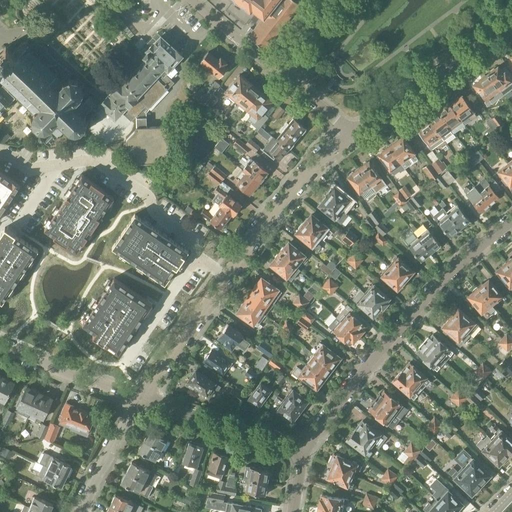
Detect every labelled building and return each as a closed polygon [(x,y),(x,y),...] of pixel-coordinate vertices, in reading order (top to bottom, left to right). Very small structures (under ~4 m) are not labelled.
[(299,5),(293,0),(228,0),(234,4),(235,2),(237,4),(238,2),(250,12),(252,10),(263,18),(254,30),(250,28),(245,34),(248,37),(264,50),(299,5)] [(182,56),(173,47),(160,35),(146,50),(144,48),(142,47),(146,42),(144,40),(141,38),(135,45),(139,50),(138,51),(142,55),(136,62),(140,65),(116,89),(114,88),(113,89),(112,90),(111,92),(109,94),(112,97),(102,107),(103,107),(115,120),(122,112),(130,121),(134,117),(136,118),(136,128),(136,130),(126,140),(126,143),(124,143),(124,150),(126,150),(126,153),(137,163),(138,163),(138,165),(155,165),(155,162),(165,162),(165,159),(170,159),(169,127),(147,127),(146,113),(149,110),(148,108),(166,89),(167,89),(174,83),(165,74),(182,56)] [(46,51),(42,47),(41,47),(40,45),(39,46),(37,43),(33,45),(31,45),(31,44),(30,45),(27,42),(27,41),(26,40),(21,43),(12,52),(6,46),(1,52),(0,53),(0,80),(3,83),(16,95),(35,113),(32,119),(33,126),(32,127),(40,135),(39,136),(39,139),(40,140),(43,140),(43,139),(49,144),(64,128),(69,132),(74,133),(80,132),(85,128),(86,122),(84,116),(93,108),(97,113),(103,107),(102,107),(112,97),(109,94),(99,105),(95,105),(91,100),(92,99),(88,94),(91,91),(84,85),(83,83),(83,84),(78,79),(78,78),(77,78),(76,80),(70,80),(70,77),(69,78),(68,78),(62,72),(65,70),(46,51)] [(220,77),(227,67),(224,65),(226,62),(221,58),(218,61),(208,52),(201,61),(220,77)] [(511,75),(507,69),(503,71),(502,73),(498,67),(488,74),(499,89),(504,95),(511,89),(511,75)] [(488,97),(499,89),(488,74),(474,85),(486,102),(490,99),(488,97)] [(236,101),(250,84),(239,75),(225,91),(236,101)] [(211,96),(220,85),(215,82),(207,92),(211,96)] [(0,115),(1,114),(0,113),(0,111),(16,95),(3,83),(0,86),(0,115)] [(246,109),(260,92),(250,84),(236,101),(246,109)] [(203,106),(208,100),(197,91),(192,97),(203,106)] [(262,111),(271,101),(260,92),(246,109),(252,114),(249,118),(253,121),(252,123),(258,128),(268,116),(262,111)] [(210,108),(217,98),(213,95),(205,104),(210,108)] [(449,102),(448,103),(461,120),(464,125),(477,116),(473,111),(474,111),(463,95),(450,104),(449,102)] [(448,103),(438,110),(450,128),(455,125),(458,129),(464,125),(461,120),(448,103)] [(279,106),(268,120),(274,124),(285,110),(279,106)] [(432,115),(427,118),(440,135),(443,140),(454,132),(450,128),(438,110),(432,115)] [(500,129),(505,126),(497,115),(492,118),(500,129)] [(288,149),(305,128),(293,118),(276,139),(288,149)] [(429,120),(416,130),(427,145),(430,149),(443,140),(440,135),(427,118),(429,120)] [(491,136),(500,129),(492,118),(486,122),(490,127),(486,130),(491,136)] [(8,138),(3,133),(0,135),(0,141),(3,144),(8,138)] [(276,139),(273,136),(262,150),(273,159),(276,157),(279,160),(288,149),(276,139)] [(418,159),(413,153),(414,152),(403,137),(389,147),(400,162),(400,163),(405,169),(418,159)] [(236,140),(233,144),(245,154),(250,148),(245,144),(237,138),(236,140)] [(246,143),(245,144),(255,152),(260,147),(250,139),(247,142),(246,143)] [(394,175),(400,170),(401,171),(405,169),(400,163),(400,162),(389,147),(378,154),(394,175)] [(479,162),(484,158),(475,148),(470,152),(479,162)] [(474,166),(479,162),(470,152),(466,156),(474,166)] [(430,163),(429,164),(423,155),(418,159),(423,168),(422,168),(432,181),(439,176),(430,163)] [(259,183),(268,172),(251,158),(247,163),(251,167),(246,173),(259,183)] [(439,172),(445,168),(439,160),(433,164),(439,172)] [(358,169),(375,192),(386,184),(369,161),(358,169)] [(502,167),(498,171),(504,178),(502,180),(506,185),(508,184),(511,187),(511,186),(511,168),(507,163),(502,167)] [(214,166),(210,171),(222,180),(226,176),(214,166)] [(365,200),(375,192),(358,169),(348,177),(365,200)] [(450,182),(456,178),(449,170),(444,174),(450,182)] [(0,213),(19,185),(0,171),(0,213)] [(210,171),(207,175),(219,185),(222,181),(210,171)] [(249,195),(259,183),(246,173),(240,181),(236,177),(233,181),(249,195)] [(442,175),(437,178),(444,189),(449,185),(442,175)] [(59,208),(46,227),(47,228),(46,229),(72,247),(73,245),(75,247),(109,198),(107,197),(108,196),(83,178),(81,180),(80,179),(67,197),(70,199),(62,210),(59,208)] [(498,197),(489,186),(484,179),(474,186),(489,205),(498,197)] [(226,194),(231,188),(223,182),(218,188),(217,187),(214,191),(223,198),(218,204),(221,206),(231,214),(234,215),(241,205),(226,194)] [(399,190),(406,198),(412,194),(405,186),(399,190)] [(480,212),(489,205),(474,186),(470,190),(468,188),(467,187),(466,187),(465,187),(464,187),(464,188),(463,188),(463,189),(463,190),(463,191),(464,191),(471,200),(470,200),(480,212)] [(353,210),(354,208),(353,207),(354,205),(350,200),(334,187),(331,190),(330,189),(325,195),(343,210),(347,206),(353,210)] [(400,206),(405,202),(406,201),(399,192),(393,196),(400,206)] [(410,198),(418,207),(424,203),(416,194),(410,198)] [(343,210),(325,195),(320,202),(321,202),(319,205),(341,224),(348,215),(343,210)] [(413,211),(418,207),(410,198),(406,201),(405,202),(413,211)] [(457,204),(447,213),(460,229),(470,220),(457,204)] [(199,215),(192,210),(187,206),(184,211),(189,214),(196,219),(199,215)] [(221,228),(231,214),(221,206),(213,216),(204,209),(201,213),(221,228)] [(443,208),(432,216),(436,221),(450,237),(460,229),(447,213),(443,208)] [(375,225),(382,221),(374,210),(368,214),(369,216),(375,225)] [(330,234),(332,232),(311,215),(308,218),(306,218),(302,223),(320,238),(324,233),(329,238),(331,235),(330,234)] [(176,266),(177,267),(182,260),(180,259),(183,255),(170,245),(173,241),(137,216),(137,217),(135,216),(113,246),(115,248),(115,249),(127,257),(128,256),(164,281),(165,281),(176,266)] [(370,229),(375,225),(369,216),(363,220),(370,229)] [(379,222),(374,228),(383,236),(388,229),(379,222)] [(316,243),(320,238),(302,223),(299,228),(298,230),(296,233),(317,251),(319,248),(320,249),(322,247),(316,243)] [(417,236),(414,232),(410,228),(407,230),(412,237),(405,242),(409,246),(421,261),(430,253),(417,236)] [(440,244),(428,230),(427,228),(417,236),(430,253),(440,244)] [(354,242),(358,236),(349,230),(345,234),(354,242)] [(0,300),(36,250),(20,239),(17,243),(1,232),(0,233),(0,300)] [(383,246),(387,240),(378,232),(373,237),(383,246)] [(350,247),(354,242),(345,234),(341,240),(350,247)] [(280,252),(279,253),(295,266),(300,260),(303,263),(307,258),(304,255),(290,243),(288,243),(284,247),(282,248),(280,250),(280,252)] [(350,256),(360,264),(364,260),(354,251),(350,256)] [(274,259),(271,263),(271,265),(291,281),(300,270),(295,266),(279,253),(279,254),(277,255),(275,257),(274,259)] [(356,269),(360,264),(350,256),(346,261),(356,269)] [(390,267),(406,281),(412,275),(410,274),(413,271),(398,258),(390,267)] [(511,268),(505,260),(501,264),(500,266),(501,267),(496,271),(511,290),(511,268)] [(330,261),(327,265),(332,270),(336,265),(330,261)] [(323,263),(316,271),(325,279),(332,270),(326,265),(323,263)] [(401,287),(406,281),(390,267),(382,276),(397,289),(400,286),(401,287)] [(325,283),(334,291),(339,286),(329,278),(325,283)] [(254,288),(253,289),(269,300),(274,304),(282,292),(264,279),(260,279),(257,283),(256,283),(253,286),(254,288)] [(481,282),(477,286),(492,305),(502,297),(488,279),(484,283),(483,282),(481,282)] [(115,281),(84,324),(85,325),(85,326),(95,333),(92,337),(105,346),(106,344),(117,352),(118,351),(120,352),(141,322),(137,320),(148,303),(141,297),(118,280),(117,282),(115,281)] [(330,296),(334,291),(325,283),(321,287),(330,296)] [(366,294),(381,307),(383,308),(388,302),(386,301),(389,298),(374,285),(366,294)] [(472,292),(468,295),(480,310),(478,311),(480,314),(482,313),(483,314),(487,317),(496,310),(492,305),(477,286),(472,290),(472,291),(472,292)] [(246,300),(245,301),(261,312),(269,300),(253,289),(249,295),(248,295),(246,298),(246,300)] [(313,295),(308,291),(304,296),(309,300),(313,295)] [(373,316),(381,307),(366,294),(358,303),(373,316)] [(308,302),(299,295),(293,303),(302,310),(308,302)] [(241,307),(238,311),(239,314),(257,327),(266,315),(261,312),(245,301),(244,302),(243,302),(240,306),(241,307)] [(362,323),(364,320),(347,304),(336,317),(342,321),(358,336),(364,330),(363,329),(366,326),(362,323)] [(474,330),(478,326),(455,306),(448,315),(451,317),(470,335),(474,330)] [(301,317),(311,324),(315,318),(305,311),(301,317)] [(306,330),(311,324),(301,317),(296,323),(306,330)] [(465,340),(470,335),(451,317),(442,327),(446,330),(444,333),(460,347),(465,340)] [(289,332),(293,327),(286,321),(282,327),(289,332)] [(353,342),(358,336),(342,321),(334,330),(349,344),(352,341),(353,342)] [(244,349),(249,342),(241,336),(242,334),(228,324),(219,337),(225,341),(224,343),(232,349),(232,348),(235,351),(239,350),(241,347),(244,349)] [(511,338),(506,333),(502,338),(511,347),(511,338)] [(428,336),(423,342),(441,357),(444,361),(452,351),(433,334),(432,335),(429,338),(428,336)] [(507,352),(511,347),(502,338),(498,343),(507,352)] [(270,357),(274,351),(262,342),(257,348),(270,357)] [(332,368),(340,358),(320,342),(316,346),(319,349),(315,355),(332,368)] [(420,349),(417,353),(432,366),(437,370),(445,361),(444,361),(441,357),(423,342),(419,347),(420,349)] [(228,369),(232,363),(212,350),(204,361),(222,374),(227,368),(228,369)] [(325,378),(332,368),(315,355),(307,365),(325,378)] [(278,370),(282,364),(273,357),(268,363),(278,370)] [(511,366),(504,359),(500,364),(511,375),(511,366)] [(409,362),(401,372),(421,390),(430,380),(409,362)] [(479,367),(488,375),(492,370),(483,362),(479,367)] [(316,389),(325,378),(307,365),(302,371),(297,367),(292,373),(303,382),(304,380),(316,389)] [(507,373),(498,365),(491,372),(499,380),(502,377),(503,378),(507,373)] [(484,380),(488,375),(479,367),(474,371),(484,380)] [(259,375),(254,372),(248,368),(244,374),(255,381),(259,375)] [(216,391),(220,387),(196,370),(186,383),(188,385),(189,386),(191,388),(193,388),(195,389),(196,387),(203,392),(209,394),(213,389),(216,391)] [(400,371),(392,380),(413,399),(417,395),(421,390),(401,372),(400,371)] [(286,378),(281,374),(276,381),(281,384),(286,378)] [(0,407),(1,408),(14,382),(8,380),(9,378),(3,375),(2,377),(1,376),(0,378),(0,407)] [(258,406),(271,388),(266,385),(269,380),(265,377),(249,399),(252,402),(251,403),(256,407),(258,406)] [(16,411),(16,412),(28,418),(28,417),(30,414),(39,393),(37,392),(37,390),(32,388),(32,389),(27,387),(18,407),(16,411)] [(476,388),(472,392),(481,401),(485,396),(476,388)] [(240,402),(244,396),(233,389),(229,395),(240,402)] [(463,402),(466,399),(467,397),(458,389),(454,394),(463,402)] [(285,400),(299,411),(307,401),(293,390),(285,400)] [(379,393),(375,399),(394,414),(400,419),(404,413),(405,413),(409,408),(407,407),(406,408),(405,407),(384,391),(381,395),(379,393)] [(39,393),(30,414),(37,417),(35,421),(40,424),(41,423),(43,418),(52,398),(47,396),(47,395),(42,393),(42,394),(39,393)] [(299,411),(285,400),(284,401),(275,394),(271,398),(281,406),(278,410),(292,421),(299,411)] [(459,407),(463,402),(454,394),(450,398),(459,407)] [(475,408),(480,403),(471,394),(467,397),(466,399),(475,408)] [(372,406),(369,410),(393,428),(400,419),(394,414),(375,399),(370,405),(372,406)] [(88,431),(94,415),(86,412),(86,414),(73,409),(74,406),(66,403),(59,420),(61,420),(60,422),(67,425),(68,423),(88,431)] [(9,425),(15,413),(7,410),(2,422),(9,425)] [(460,426),(459,425),(462,422),(455,415),(452,418),(451,417),(445,423),(455,432),(460,426)] [(439,430),(439,429),(443,425),(434,417),(430,421),(439,430)] [(362,420),(355,430),(373,444),(379,448),(387,437),(380,432),(379,433),(362,420)] [(435,434),(439,430),(430,421),(426,426),(435,434)] [(43,439),(49,426),(42,423),(36,436),(43,439)] [(449,438),(455,433),(445,424),(443,425),(439,429),(449,438)] [(54,442),(59,429),(51,425),(45,439),(54,442)] [(509,456),(511,453),(511,441),(495,425),(493,427),(491,425),(489,428),(495,434),(490,438),(509,456)] [(161,450),(167,440),(149,430),(143,441),(161,450)] [(354,430),(347,439),(369,456),(372,452),(369,450),(373,444),(355,430),(354,430)] [(490,438),(490,439),(487,436),(482,441),(481,439),(477,444),(498,465),(502,462),(503,463),(509,456),(490,438)] [(155,461),(161,450),(143,441),(138,451),(155,461)] [(411,442),(407,447),(417,455),(421,450),(411,442)] [(189,443),(182,462),(185,463),(184,465),(193,468),(194,466),(196,467),(203,448),(189,443)] [(3,447),(0,452),(0,454),(9,459),(11,456),(12,457),(15,452),(3,447)] [(407,447),(403,452),(409,457),(403,465),(407,467),(413,460),(417,455),(407,447)] [(434,457),(432,455),(424,448),(419,454),(428,462),(434,457)] [(463,449),(454,459),(462,467),(481,484),(482,484),(483,484),(486,481),(486,478),(490,475),(467,453),(463,449)] [(44,452),(39,463),(43,465),(43,466),(48,468),(66,476),(71,465),(53,457),(44,452)] [(222,473),(227,457),(214,453),(209,468),(222,473)] [(359,471),(361,466),(333,454),(329,464),(352,474),(354,469),(359,471)] [(422,468),(427,463),(419,455),(414,461),(422,468)] [(158,476),(149,471),(131,462),(126,472),(144,482),(153,486),(158,476)] [(349,481),(352,474),(329,464),(329,465),(332,466),(327,478),(352,489),(354,483),(349,481)] [(43,466),(39,475),(43,477),(43,478),(61,487),(66,476),(48,468),(43,466)] [(245,466),(243,478),(267,482),(269,470),(245,466)] [(450,470),(448,472),(471,494),(475,491),(477,490),(480,487),(480,485),(481,484),(462,467),(457,472),(451,466),(449,468),(450,470)] [(197,487),(202,470),(195,468),(189,484),(197,487)] [(384,474),(395,481),(398,476),(387,469),(384,474)] [(153,486),(144,482),(126,472),(121,483),(147,497),(153,486)] [(391,486),(395,481),(384,474),(380,479),(391,486)] [(243,478),(242,483),(247,483),(245,491),(265,495),(267,482),(243,478)] [(215,492),(218,492),(223,494),(225,487),(227,482),(219,480),(218,485),(217,485),(215,492)] [(392,486),(400,494),(405,487),(397,480),(392,486)] [(441,484),(437,488),(441,492),(443,493),(437,499),(451,511),(454,511),(459,507),(460,508),(462,505),(462,503),(445,487),(441,484)] [(396,500),(400,494),(392,486),(387,492),(396,500)] [(223,494),(234,496),(235,496),(237,489),(225,487),(223,494)] [(209,491),(208,500),(210,501),(210,502),(213,502),(213,501),(223,503),(224,495),(223,495),(223,494),(209,491)] [(364,499),(376,503),(378,497),(366,493),(364,499)] [(139,511),(142,507),(133,503),(115,494),(110,505),(124,511),(139,511)] [(189,505),(193,498),(187,495),(183,502),(189,505)] [(347,504),(348,499),(321,495),(320,499),(319,499),(318,507),(342,511),(343,504),(347,504)] [(30,507),(40,511),(49,511),(53,504),(45,501),(41,500),(42,500),(34,496),(30,507)] [(374,509),(376,503),(364,499),(362,505),(374,509)] [(429,502),(423,509),(426,511),(451,511),(437,499),(432,505),(431,505),(429,502)] [(259,511),(260,508),(258,508),(227,502),(224,511),(259,511)]
